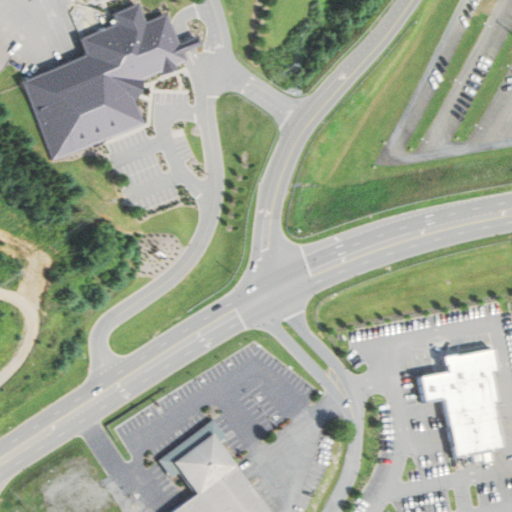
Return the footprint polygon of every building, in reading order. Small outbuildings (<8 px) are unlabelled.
[(485,12),(490,0),(479,0),(476,8),(485,12)] [(22,82),(53,158),(139,123),(129,99),(137,77),(180,60),(162,15),(141,23),(133,5),(110,14),(114,24),(77,40),(84,56),(22,82)] [(235,367),(265,376),(271,356),(241,347),(235,367)] [(412,376),(417,402),(427,400),(436,399),(446,457),(497,448),(489,403),(493,402),(487,373),(493,372),(488,347),(437,356),(439,371),(422,374),(412,376)] [(166,511),(192,493),(169,463),(207,433),(266,511),(166,511)]
